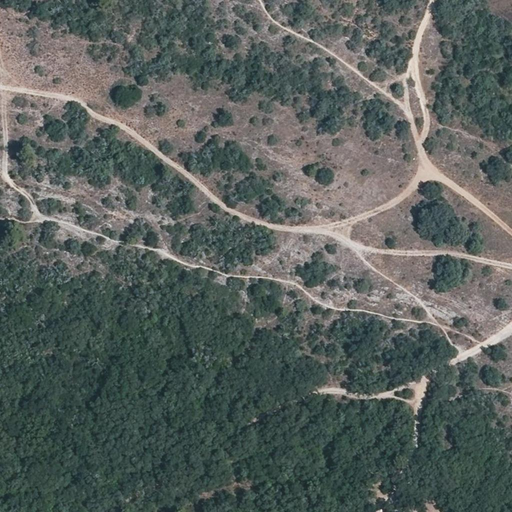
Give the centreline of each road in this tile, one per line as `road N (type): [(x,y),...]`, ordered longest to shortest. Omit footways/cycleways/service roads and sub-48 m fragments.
road 1 (track): [(0,85),(80,103),(226,210),(272,228),(319,229),(351,243),(511,266)]
road 2 (track): [(511,329),(386,393),(318,393),(105,511)]
road 3 (track): [(319,229),(394,201),(425,170),(405,80),(433,0)]
road 4 (track): [(0,63),(6,177),(34,209),(28,222),(0,218)]
